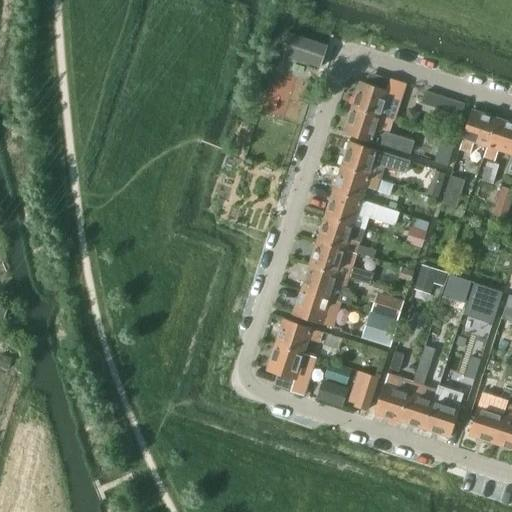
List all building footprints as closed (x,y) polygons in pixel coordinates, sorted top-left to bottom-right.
[(318,68),(325,47),(289,35),(282,56),(318,68)] [(391,121),(403,85),(389,80),(386,91),(359,83),(351,108),(379,117),(390,120),(391,121)] [(459,103),(421,90),(417,102),(455,115),(459,103)] [(351,108),(342,133),(370,142),(408,154),(412,141),(386,133),(390,120),(379,117),(351,108)] [(486,147),(495,119),(471,111),(461,139),(462,139),(459,149),(469,153),(472,142),(486,147)] [(510,155),(511,149),(511,124),(495,119),(486,147),(483,157),(493,160),(496,150),(510,155)] [(440,142),(434,162),(446,166),(453,146),(440,142)] [(348,143),(340,168),(368,177),(367,177),(378,181),(382,168),(404,175),(408,163),(386,156),(375,152),(348,143)] [(486,163),(481,181),(492,185),(498,167),(486,163)] [(375,191),(378,181),(367,177),(368,177),(340,168),(332,193),(360,202),(364,188),(375,191)] [(438,199),(445,176),(433,172),(426,195),(438,199)] [(455,207),(464,179),(450,175),(441,202),(455,207)] [(504,220),(511,194),(511,192),(500,188),(492,216),(504,220)] [(397,214),(360,202),(332,193),(324,217),(352,225),(362,229),(366,218),(393,227),(397,214)] [(324,217),(316,241),(344,250),(344,251),(344,250),(354,253),(371,258),(375,259),(378,250),(358,244),(362,229),(352,225),(324,217)] [(414,229),(409,244),(420,247),(425,233),(414,229)] [(316,241),(308,265),(346,278),(368,285),(372,274),(350,267),(354,253),(344,250),(344,251),(344,250),(316,241)] [(308,265),(300,290),(338,303),(348,306),(352,295),(346,294),(348,289),(343,288),(346,278),(308,265)] [(422,267),(418,281),(441,288),(445,275),(422,267)] [(501,291),(472,282),(463,315),(491,324),(501,291)] [(464,303),(469,288),(457,284),(452,299),(464,303)] [(331,327),(338,303),(300,290),(292,315),(320,324),(320,323),(331,327)] [(402,303),(378,295),(373,314),(396,321),(402,303)] [(387,347),(396,321),(373,314),(369,312),(361,338),(387,347)] [(317,344),(321,333),(310,329),(282,320),(274,345),(302,354),(307,340),(317,344)] [(340,339),(325,334),(322,345),(337,350),(340,339)] [(410,384),(398,422),(422,429),(431,401),(435,391),(421,387),(432,350),(435,344),(424,341),(422,347),(410,384)] [(314,358),(302,354),(274,345),(266,371),(277,374),(273,385),(290,391),(290,392),(302,396),(314,358)] [(394,355),(388,372),(397,375),(403,358),(394,355)] [(470,356),(464,376),(473,379),(479,359),(470,356)] [(353,387),(348,401),(355,403),(354,406),(366,410),(377,377),(370,375),(358,371),(353,387)] [(398,422),(410,384),(397,379),(386,375),(383,385),(373,414),(398,422)] [(322,382),(316,400),(340,408),(346,390),(322,382)] [(492,444),(505,405),(510,390),(501,387),(496,402),(481,397),(477,408),(468,436),(492,444)] [(447,438),(456,409),(442,405),(445,395),(435,391),(431,401),(422,429),(447,438)] [(511,449),(511,407),(505,405),(492,444),(511,449)]
